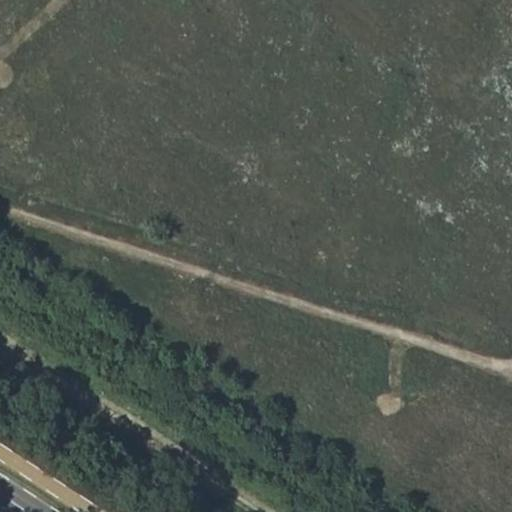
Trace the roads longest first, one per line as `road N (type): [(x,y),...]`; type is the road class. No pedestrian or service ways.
road 1 (track): [(0,207),(511,370)]
road 2 (track): [(260,511),(0,343)]
